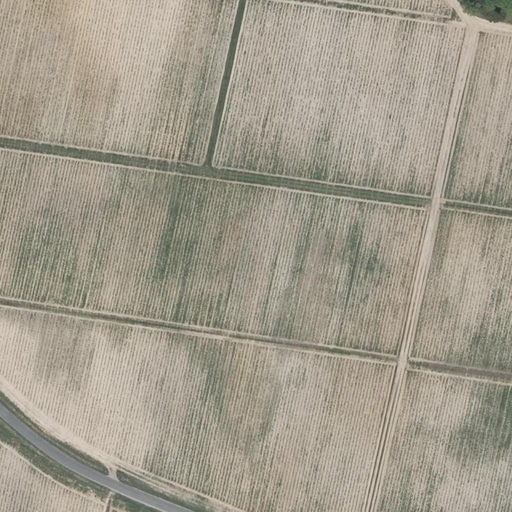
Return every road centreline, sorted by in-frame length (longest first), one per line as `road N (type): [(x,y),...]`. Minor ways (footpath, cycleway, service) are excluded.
road 1 (track): [(0,142),(511,214)]
road 2 (track): [(474,28),(369,511)]
road 3 (residential): [(0,409),(59,456),(186,511)]
road 4 (track): [(243,0),(207,171)]
road 5 (track): [(299,0),(470,22)]
road 6 (track): [(0,384),(24,409),(112,464),(114,482)]
